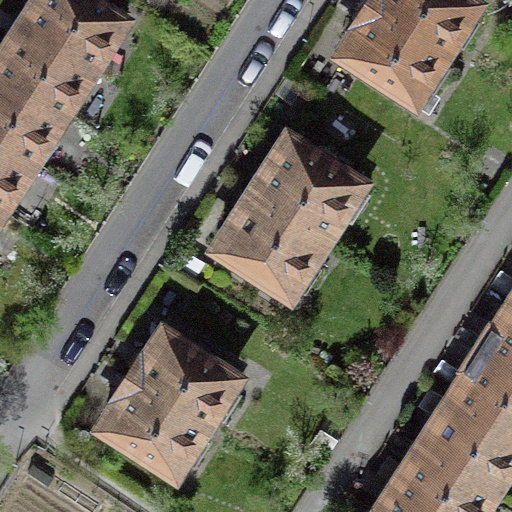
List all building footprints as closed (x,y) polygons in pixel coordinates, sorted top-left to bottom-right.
[(32,0),(21,18),(94,65),(126,15),(102,0),(32,0)] [(373,0),(372,1),(445,48),(475,0),(373,0)] [(357,25),(342,49),(414,95),(445,48),(372,1),(357,25)] [(15,28),(0,51),(0,72),(63,113),(94,65),(21,18),(15,28)] [(0,139),(32,160),(63,113),(0,72),(0,139)] [(270,160),(252,187),(325,234),(361,178),(288,132),(270,160)] [(0,207),(1,209),(32,160),(0,139),(0,207)] [(235,215),(217,243),(290,289),(325,234),(252,187),(235,215)] [(496,322),(481,345),(511,364),(511,299),(496,322)] [(148,351),(133,374),(205,421),(236,373),(164,326),(148,351)] [(467,368),(452,391),(511,429),(511,364),(481,345),(467,368)] [(117,397),(102,421),(174,468),(205,421),(133,374),(117,397)] [(437,414),(422,438),(495,484),(511,457),(511,429),(452,391),(437,414)] [(407,461),(392,484),(436,511),(476,511),(495,484),(422,438),(407,461)] [(28,472),(48,486),(54,476),(34,463),(28,472)] [(378,507),(374,511),(436,511),(392,484),(378,507)]
